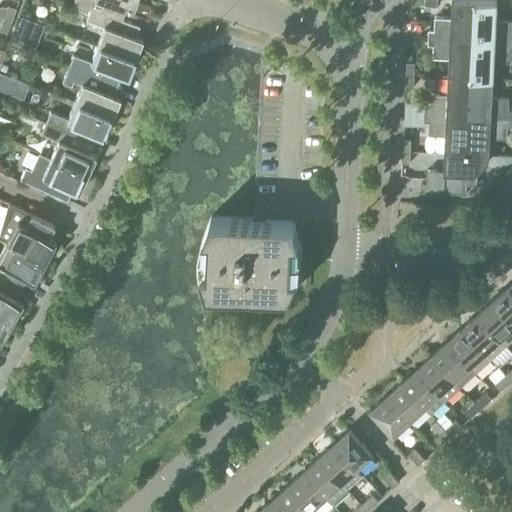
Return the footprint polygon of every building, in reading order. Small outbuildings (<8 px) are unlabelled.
[(132,12),(136,0),(73,0),(73,4),(90,9),(90,8),(122,19),(126,9),(132,12)] [(430,29),(429,37),(473,39),(475,0),(452,0),(452,17),(435,17),(435,29),(430,29)] [(475,0),(473,39),(511,41),(511,20),(497,19),(498,0),(494,0),(475,0)] [(3,18),(12,21),(16,9),(8,5),(3,18)] [(103,26),(97,44),(135,58),(142,39),(135,37),(139,26),(122,20),(122,19),(90,8),(90,9),(86,20),(103,26)] [(21,16),(11,41),(32,50),(43,25),(21,16)] [(0,30),(7,33),(12,21),(3,18),(0,26),(0,30)] [(450,58),(449,77),(471,78),(473,39),(429,37),(429,44),(434,44),(434,57),(450,58)] [(511,41),(473,39),(471,78),(494,79),(495,60),(511,61),(511,48),(511,41)] [(128,77),(135,58),(97,44),(90,61),(73,54),(68,66),(117,84),(121,74),(128,77)] [(415,62),(408,62),(407,75),(415,75),(415,62)] [(113,95),(117,84),(68,66),(62,81),(62,82),(71,85),(73,81),(81,84),(74,101),(112,116),(119,98),(113,95)] [(0,72),(0,87),(23,97),(28,84),(0,72)] [(414,86),(415,75),(407,75),(406,86),(414,86)] [(469,116),(471,78),(449,77),(448,94),(431,93),(431,106),(426,106),(425,114),(469,116)] [(494,79),(471,78),(469,116),(511,117),(511,109),(509,110),(510,97),(493,96),(494,79)] [(112,116),(74,101),(67,118),(50,111),(46,122),(93,142),(98,132),(104,135),(112,116)] [(467,154),(469,116),(425,114),(425,121),(430,121),(430,134),(446,135),(445,153),(467,154)] [(511,117),(469,116),(467,154),(490,155),(491,137),(508,137),(508,125),(511,124),(511,117)] [(89,153),(93,142),(46,122),(41,133),(58,140),(50,157),(87,173),(95,156),(89,153)] [(404,138),(403,151),(411,151),(412,139),(404,138)] [(411,163),(411,151),(403,151),(403,162),(411,163)] [(79,192),(87,173),(50,157),(38,152),(31,169),(26,166),(20,178),(67,200),(72,189),(79,192)] [(490,155),(467,154),(445,153),(445,171),(428,170),(427,183),(422,182),(421,191),(467,193),(467,184),(477,184),(478,171),(490,160),(490,155)] [(0,237),(6,241),(7,241),(45,260),(55,240),(48,236),(53,225),(8,202),(7,206),(0,229),(0,237)] [(201,267),(202,271),(208,291),(290,295),(298,275),(300,271),(301,268),(301,264),(302,260),(302,256),(302,252),(302,249),(301,245),(300,241),(294,221),(250,219),(212,217),(204,237),(202,240),(201,244),(201,248),(200,252),(200,255),(200,259),(200,263),(201,267)] [(0,276),(21,288),(26,278),(34,282),(45,260),(7,241),(6,241),(0,253),(0,276)] [(0,276),(0,315),(11,322),(23,302),(15,298),(21,288),(0,276)] [(493,298),(511,319),(511,289),(508,285),(493,298)] [(507,345),(511,339),(511,319),(493,298),(478,312),(507,345)] [(462,326),(491,358),(507,345),(478,312),(462,326)] [(0,315),(0,341),(11,322),(0,315)] [(476,372),(491,358),(462,326),(447,340),(471,366),(476,372)] [(471,366),(447,340),(432,353),(456,380),(471,366)] [(456,380),(432,353),(417,367),(446,400),(462,386),(456,380)] [(446,400),(417,367),(402,381),(426,407),(432,413),(446,400)] [(501,390),(511,380),(506,374),(495,384),(501,390)] [(426,407),(402,381),(387,394),(411,421),(426,407)] [(492,398),(486,391),(476,401),(481,408),(492,398)] [(411,421),(387,394),(370,409),(394,436),(411,421)] [(470,418),(481,408),(476,401),(465,412),(470,418)] [(462,425),(456,419),(445,429),(451,435),(462,425)] [(432,425),(440,434),(445,429),(437,420),(432,425)] [(357,468),(373,454),(350,429),(334,443),(357,468)] [(440,445),(451,435),(445,429),(434,439),(440,445)] [(334,443),(319,457),(348,488),(363,474),(357,468),(334,443)] [(425,458),(415,447),(409,453),(419,464),(425,458)] [(319,457),(304,471),(327,496),(327,495),(333,502),(348,488),(319,457)] [(400,481),(390,470),(384,476),(394,487),(400,481)] [(312,509),(327,496),(304,471),(289,484),(312,509)] [(314,511),(312,509),(289,484),(274,498),(286,511),(314,511)] [(379,500),(373,494),(362,504),(368,511),(379,500)] [(259,511),(286,511),(274,498),(259,511)]
